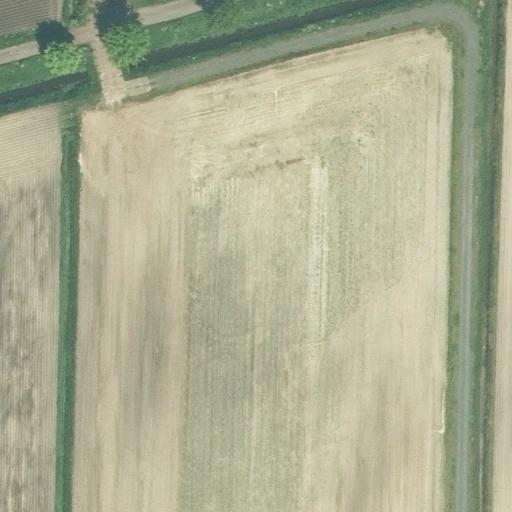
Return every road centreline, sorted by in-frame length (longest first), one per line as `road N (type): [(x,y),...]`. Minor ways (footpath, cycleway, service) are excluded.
road 1 (track): [(467,511),(468,15),(436,9),(118,91),(110,86),(98,31),(99,0)]
road 2 (unclassified): [(221,0),(0,57)]
